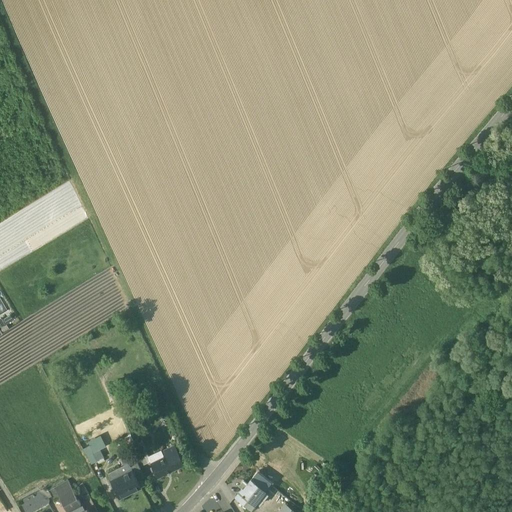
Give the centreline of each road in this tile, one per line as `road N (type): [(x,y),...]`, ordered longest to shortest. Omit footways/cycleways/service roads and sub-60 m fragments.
road 1 (secondary): [(511,113),(177,511)]
road 2 (track): [(214,473),(167,385),(3,0)]
